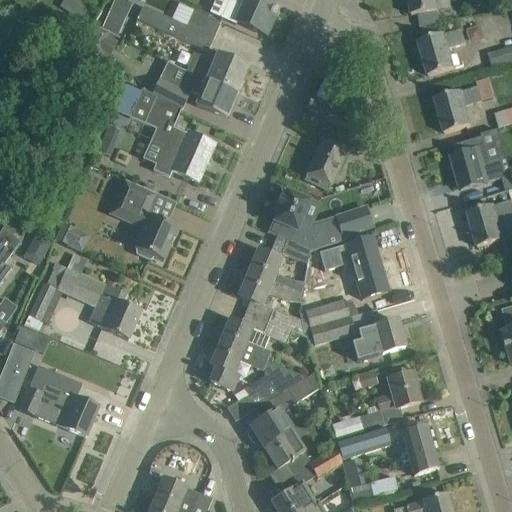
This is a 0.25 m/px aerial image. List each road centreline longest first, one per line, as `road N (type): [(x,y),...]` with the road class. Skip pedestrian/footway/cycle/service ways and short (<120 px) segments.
road 1 (residential): [(154,404),(328,0)]
road 2 (residential): [(443,304),(377,64),(343,0)]
road 3 (residential): [(504,511),(443,304)]
road 4 (residential): [(242,511),(216,437),(154,404)]
